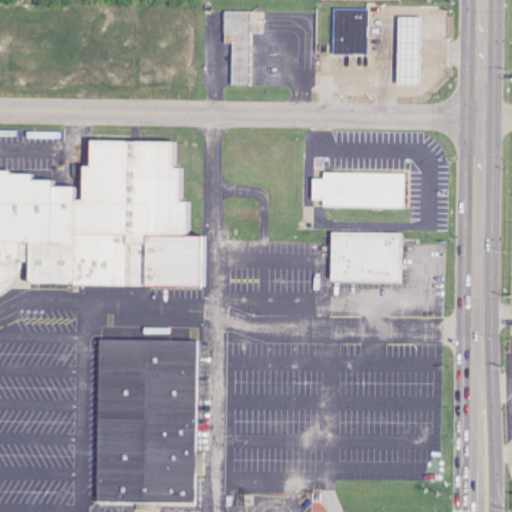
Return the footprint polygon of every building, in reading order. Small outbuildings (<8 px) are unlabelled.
[(370,9),(334,9),(334,55),(369,56),(370,9)] [(224,44),(231,44),(231,85),(250,86),(251,12),(225,11),(224,44)] [(422,18),(400,18),(398,85),(420,85),(422,18)] [(0,167),(10,168),(10,172),(31,172),(31,181),(53,181),(53,186),(75,187),(75,201),(84,201),(84,167),(91,167),(91,143),(174,144),(174,168),(181,168),(180,202),(187,202),(186,240),(201,240),(200,285),(8,282),(0,290),(0,167)] [(324,179),(313,178),(312,198),(323,198),(323,204),(404,206),(405,173),(324,172),(324,179)] [(333,232),(402,234),(401,281),(332,280),(333,232)] [(99,340),(96,503),(196,505),(199,341),(169,341),(170,329),(144,329),(144,340),(99,340)]
